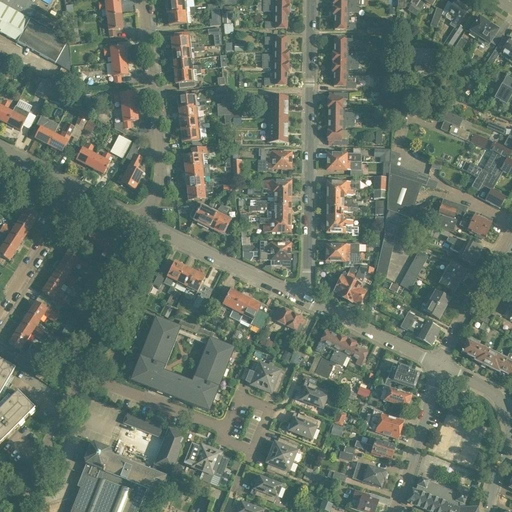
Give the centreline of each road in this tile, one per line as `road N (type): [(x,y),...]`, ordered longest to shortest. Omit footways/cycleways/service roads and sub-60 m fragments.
road 1 (residential): [(9,499),(28,488),(81,376),(225,429)]
road 2 (residential): [(300,298),(309,0)]
road 3 (residential): [(142,223),(161,170),(141,0)]
road 4 (residential): [(300,298),(142,223)]
road 5 (residential): [(392,511),(438,364)]
road 6 (residential): [(438,364),(300,298)]
road 7 (residential): [(77,188),(0,313)]
